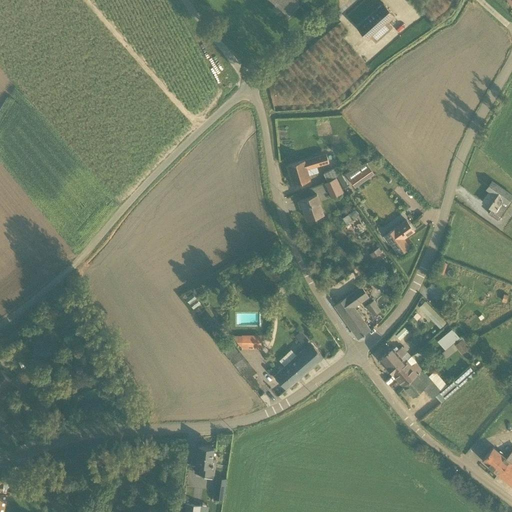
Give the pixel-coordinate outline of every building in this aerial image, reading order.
[(267,0),(274,6),(275,6),(271,11),(277,15),(280,11),(288,18),(303,0),(267,0)] [(394,17),(382,4),(356,27),(368,40),(370,38),(375,44),(392,29),(387,23),(394,17)] [(286,167),(292,186),(310,181),(309,176),(318,174),(316,168),(328,164),(325,155),(286,167)] [(345,175),(354,189),(373,175),(365,163),(345,175)] [(323,175),(326,182),(336,178),(340,175),(336,168),(323,175)] [(347,187),(340,175),(336,178),(344,190),(347,187)] [(333,199),(343,194),(336,179),(324,184),(331,199),(333,199)] [(511,197),(492,183),(486,190),(490,193),(488,196),(487,195),(482,203),(491,209),(488,214),(498,221),(511,200),(511,197)] [(317,196),(298,202),(300,210),(302,209),(307,221),(324,215),(317,196)] [(357,217),(354,211),(349,215),(352,220),(357,217)] [(348,216),(342,219),(345,225),(351,221),(348,216)] [(385,236),(398,255),(408,247),(403,239),(413,231),(405,220),(385,236)] [(381,253),(378,249),(368,256),(371,260),(381,253)] [(368,298),(360,288),(334,306),(357,339),(367,332),(369,331),(361,320),(364,318),(358,309),(356,310),(354,308),(368,298)] [(445,323),(424,302),(418,308),(439,329),(445,323)] [(371,303),(365,307),(372,318),(379,313),(371,303)] [(444,308),(440,311),(448,320),(452,316),(444,308)] [(461,334),(458,328),(453,331),(451,330),(436,342),(444,351),(460,339),(457,336),(461,334)] [(323,358),(301,332),(294,337),(304,348),(295,356),(290,350),(279,361),(284,367),(273,376),(285,391),(323,358)] [(443,352),(439,356),(443,361),(457,350),(461,355),(469,349),(469,348),(473,345),(465,334),(460,338),(461,338),(443,352)] [(241,350),(261,350),(261,336),(241,336),(241,337),(231,337),(241,350)] [(233,346),(232,346),(224,353),(253,390),(258,386),(249,375),(254,371),(239,352),(238,353),(233,346)] [(392,374),(411,357),(407,352),(406,353),(401,347),(396,352),(392,348),(380,358),(380,361),(392,374)] [(392,374),(402,386),(422,370),(416,363),(411,357),(392,374)] [(443,401),(474,373),(469,366),(452,381),(447,386),(434,372),(428,377),(422,370),(402,386),(412,398),(423,389),(431,399),(438,394),(443,401)] [(0,392),(10,382),(0,371),(0,392)] [(103,389),(86,394),(88,401),(105,395),(103,389)] [(203,479),(211,480),(212,476),(213,476),(215,460),(211,459),(213,449),(198,447),(195,474),(201,474),(200,477),(203,478),(203,479)] [(493,447),(481,461),(511,485),(511,449),(505,458),(493,447)] [(0,511),(3,511),(7,495),(6,494),(8,481),(4,480),(0,474),(0,511)] [(226,479),(216,478),(213,499),(223,500),(226,479)]
